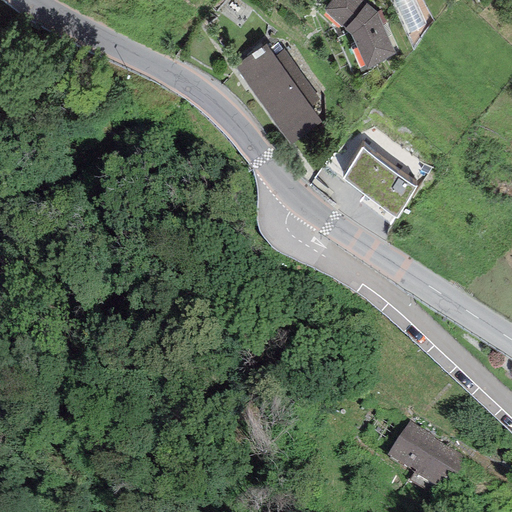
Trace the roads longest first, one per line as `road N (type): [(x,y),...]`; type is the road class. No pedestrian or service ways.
road 1 (tertiary): [(294,195),(193,87),(30,0)]
road 2 (residential): [(294,195),(287,232),(385,295),(511,404)]
road 3 (tertiary): [(511,338),(294,195)]
